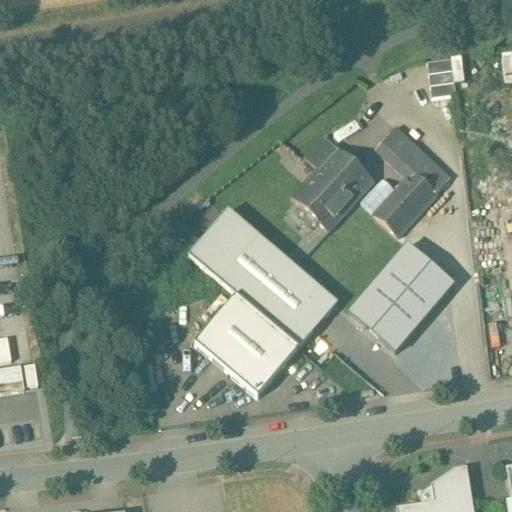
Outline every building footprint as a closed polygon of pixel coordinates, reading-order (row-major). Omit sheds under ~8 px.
[(450,64),(426,67),(428,79),(452,76),(450,64)] [(452,76),(428,79),(430,91),(453,88),(452,76)] [(453,88),(430,91),(431,103),(455,99),(453,88)] [(407,182),(373,218),(398,242),(424,213),(437,199),(436,198),(450,183),(395,131),(375,153),(407,182)] [(323,141),(304,161),(317,173),(336,153),(323,141)] [(373,187),(336,153),(317,173),(291,202),(328,236),(373,187)] [(337,308),(227,215),(188,261),(188,262),(187,263),(188,263),(204,276),(203,276),(204,277),(220,289),(219,290),(220,290),(231,299),(232,300),(235,302),(235,301),(298,354),(337,308)] [(298,354),(235,301),(235,302),(194,350),(257,403),(298,354)] [(21,371),(0,374),(0,399),(24,395),(21,371)] [(406,511),(472,511),(466,473),(454,475),(431,491),(434,508),(406,511)]
